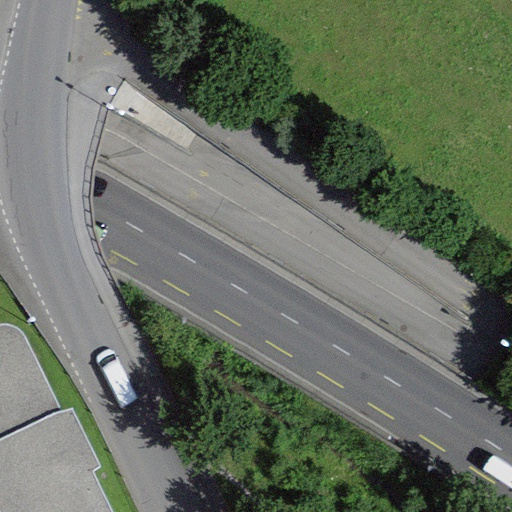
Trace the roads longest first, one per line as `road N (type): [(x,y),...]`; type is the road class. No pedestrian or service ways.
road 1 (secondary): [(0,158),(511,462)]
road 2 (residential): [(176,511),(58,261),(29,129),(49,0)]
